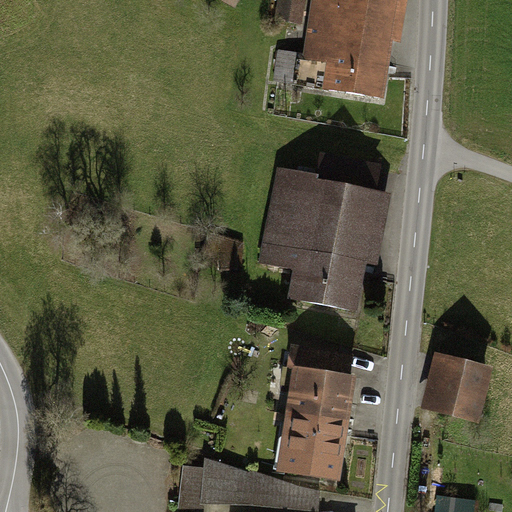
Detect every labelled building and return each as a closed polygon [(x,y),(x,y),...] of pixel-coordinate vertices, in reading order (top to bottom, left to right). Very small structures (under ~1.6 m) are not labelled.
[(282,56),(277,82),(381,98),(396,0),(318,0),(309,60),(282,56)] [(282,0),(280,20),(304,22),(306,0),(282,0)] [(269,266),(301,272),(305,248),(365,261),(378,193),(372,192),(377,170),(322,159),(318,181),(280,173),(277,186),(283,188),(269,266)] [(355,311),(365,261),(305,248),(301,272),(295,300),(355,311)] [(237,269),(237,253),(222,254),(222,270),(237,269)] [(275,470),(335,479),(351,376),(341,375),(343,358),(293,350),(291,369),(301,370),(293,424),(282,422),(275,470)] [(474,419),(487,370),(448,360),(435,409),(474,419)] [(180,511),(204,511),(205,503),(272,505),(318,508),(319,492),(252,470),(251,475),(207,460),(207,470),(186,468),(180,511)]
